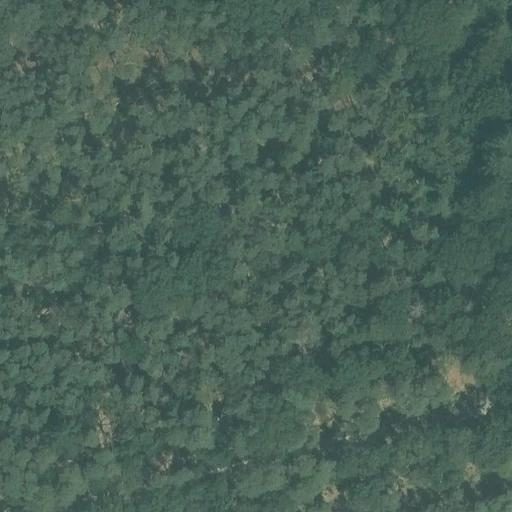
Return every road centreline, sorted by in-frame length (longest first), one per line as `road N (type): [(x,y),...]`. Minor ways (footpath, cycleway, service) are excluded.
road 1 (unclassified): [(44,511),(411,429),(511,372)]
road 2 (track): [(499,309),(440,0)]
